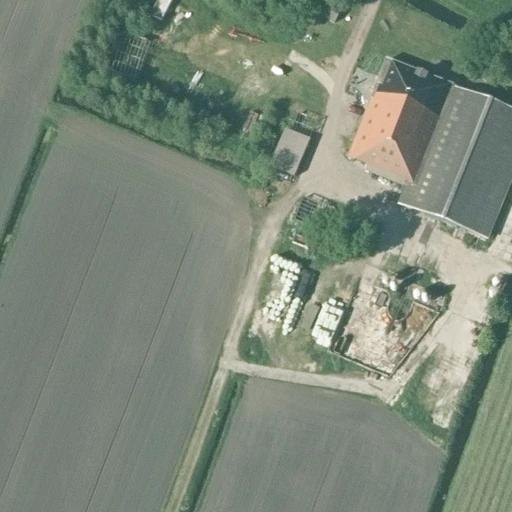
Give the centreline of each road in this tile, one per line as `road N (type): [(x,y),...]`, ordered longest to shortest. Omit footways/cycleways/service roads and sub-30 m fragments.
road 1 (unclassified): [(372,0),(308,185),(273,218),(253,282)]
road 2 (track): [(169,511),(253,282)]
